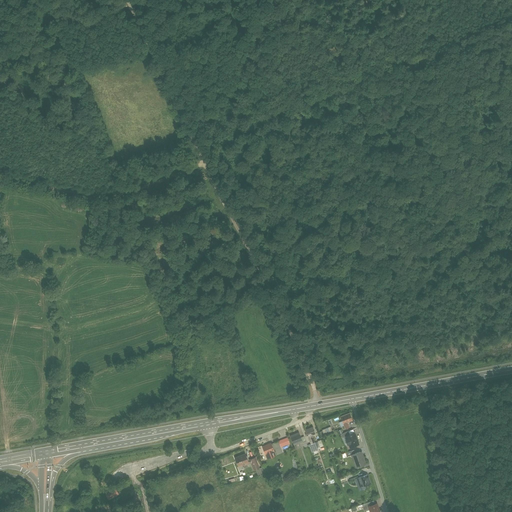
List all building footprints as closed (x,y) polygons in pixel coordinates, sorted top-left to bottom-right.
[(351,430),(349,425),(354,423),(350,414),(341,418),(345,426),(347,432),(351,430)] [(315,428),(306,431),(309,438),(312,446),(317,445),(314,436),(317,435),(315,428)] [(361,447),(356,433),(346,436),(352,451),(361,447)] [(301,434),(291,437),(295,446),(304,442),(301,434)] [(289,439),(279,443),(281,449),(291,445),(289,439)] [(272,444),(262,448),(268,462),(278,458),(272,444)] [(369,467),(363,453),(354,456),(359,471),(369,467)] [(246,454),(235,458),(239,468),(250,464),(246,454)] [(261,471),(256,459),(250,461),(255,474),(261,471)] [(372,487),(368,475),(359,479),(363,490),(372,487)] [(109,500),(121,495),(118,488),(106,493),(109,500)]
